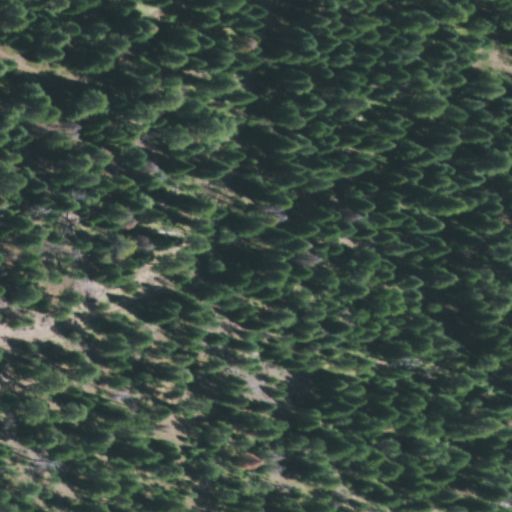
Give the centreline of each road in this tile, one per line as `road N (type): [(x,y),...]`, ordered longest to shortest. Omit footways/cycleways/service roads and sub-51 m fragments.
road 1 (track): [(210,0),(153,163),(27,319),(0,331)]
road 2 (track): [(511,154),(400,117),(269,120),(162,137)]
road 3 (track): [(0,77),(52,74),(72,0)]
